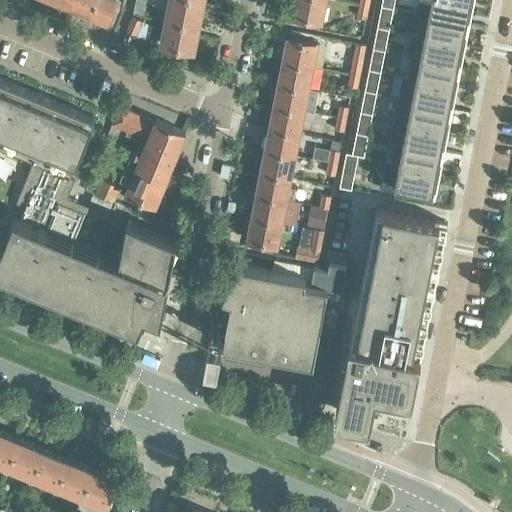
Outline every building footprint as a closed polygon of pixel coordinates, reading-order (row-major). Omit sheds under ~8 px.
[(74,0),(72,6),(78,9),(106,20),(114,0),(74,0)] [(148,0),(137,0),(136,10),(146,12),(148,0)] [(170,0),(167,18),(198,24),(203,0),(170,0)] [(291,10),(293,10),(293,14),(320,19),(324,0),(295,0),(295,2),(293,1),(291,10)] [(468,0),(418,0),(416,12),(420,13),(420,12),(467,22),(468,14),(470,15),(472,1),(468,0)] [(360,2),(359,9),(358,15),(366,17),(369,4),(360,2)] [(465,29),(467,22),(420,12),(420,13),(416,33),(416,34),(464,43),(467,29),(465,29)] [(142,21),(133,17),(127,29),(137,33),(142,21)] [(198,24),(167,18),(162,43),(193,49),(198,24)] [(377,26),(389,28),(391,20),(379,18),(377,26)] [(407,55),(412,56),(412,55),(458,64),(460,57),(461,57),(464,43),(416,34),(416,33),(412,32),(407,55)] [(284,56),(284,59),(312,65),(316,43),(288,36),(286,48),(284,47),(282,56),(284,56)] [(373,47),(385,49),(387,41),(375,39),(373,47)] [(408,75),(408,76),(456,86),(458,72),(457,71),(458,64),(412,55),(412,56),(408,75)] [(279,82),(308,87),(312,65),(284,59),(279,82)] [(353,60),(351,73),(360,74),(362,62),(353,60)] [(369,68),(381,71),(382,63),(371,60),(369,68)] [(360,74),(351,73),(348,85),(357,86),(360,74)] [(403,74),(399,96),(450,106),(452,99),(453,99),(456,86),(408,76),(408,75),(403,74)] [(0,129),(50,150),(44,164),(33,159),(16,201),(24,204),(19,215),(14,214),(0,248),(0,268),(139,326),(145,311),(159,317),(161,318),(177,239),(127,218),(127,220),(68,196),(76,177),(68,174),(74,160),(76,161),(95,115),(0,75),(0,129)] [(366,81),(365,89),(377,92),(378,84),(366,81)] [(279,82),(275,104),(303,110),(308,87),(279,82)] [(450,106),(399,96),(395,117),(447,128),(450,114),(449,114),(450,106)] [(374,105),(362,103),(361,111),(372,113),(374,105)] [(275,104),(270,126),(299,132),(303,110),(275,104)] [(340,104),(337,116),(346,118),(349,106),(340,104)] [(119,106),(113,123),(125,128),(127,129),(128,129),(126,134),(146,142),(141,155),(171,167),(178,150),(186,130),(156,118),(155,121),(119,106)] [(346,118),(337,116),(335,128),(344,130),(346,118)] [(447,128),(395,117),(390,140),(395,141),(395,140),(442,149),(443,141),(444,142),(447,128)] [(356,132),(368,134),(370,126),(358,124),(356,132)] [(294,154),(299,132),(270,126),(266,149),(294,154)] [(395,140),(395,141),(391,160),(391,161),(439,170),(441,156),(440,156),(442,149),(395,140)] [(354,145),(352,153),(364,155),(366,147),(354,145)] [(329,160),(337,162),(340,150),(331,148),(329,160)] [(266,149),(261,171),(290,177),(294,154),(266,149)] [(120,180),(117,186),(121,187),(121,188),(126,190),(126,192),(131,194),(129,200),(145,207),(147,201),(155,204),(163,185),(169,173),(171,167),(141,155),(132,151),(124,169),(120,180)] [(391,161),(391,160),(387,159),(381,187),(404,192),(405,187),(434,193),(434,191),(433,191),(435,184),(436,184),(439,170),(391,161)] [(326,172),(335,174),(337,162),(329,160),(326,172)] [(355,172),(343,170),(340,186),(351,188),(355,172)] [(261,171),(257,193),(285,199),(290,177),(261,171)] [(102,180),(97,193),(116,201),(121,188),(121,187),(117,186),(102,180)] [(253,215),(281,221),(285,199),(257,193),(253,215)] [(322,193),(320,205),(328,207),(331,195),(322,193)] [(379,377),(416,385),(450,215),(379,201),(338,403),(373,410),(379,377)] [(317,217),(326,219),(328,207),(320,205),(317,217)] [(276,243),(281,221),(253,215),(251,225),(248,225),(247,234),(249,234),(248,238),(276,243)] [(315,227),(311,250),(319,252),(324,229),(315,227)] [(295,256),(317,260),(318,260),(319,252),(311,250),(297,247),(295,256)] [(265,361),(267,352),(314,360),(314,357),(329,360),(338,310),(324,308),(327,289),(327,286),(342,288),(347,264),(329,260),(328,268),(326,267),(314,265),(310,282),(305,280),(306,275),(236,262),(223,295),(232,298),(232,299),(231,299),(226,327),(227,327),(222,353),(236,355),(265,361)] [(19,437),(0,429),(0,465),(6,468),(19,437)] [(69,457),(19,437),(6,468),(56,488),(69,457)] [(56,488),(106,509),(119,478),(69,457),(56,488)]
